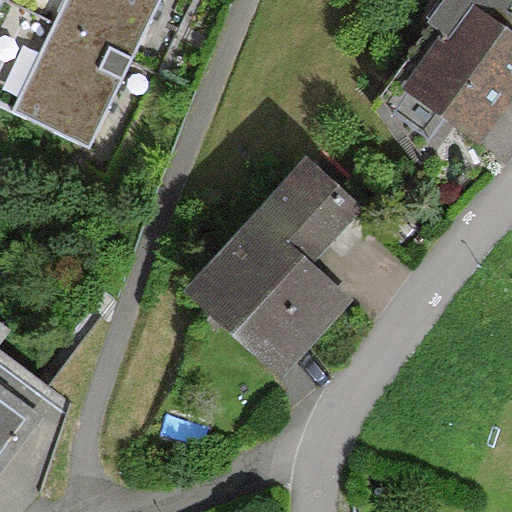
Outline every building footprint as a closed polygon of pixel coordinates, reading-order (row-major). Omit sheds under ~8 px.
[(8,0),(5,8),(135,66),(164,0),(8,0)] [(511,0),(446,0),(426,28),(438,37),(406,81),(482,137),(511,98),(511,29),(504,23),(511,8),(511,7),(511,0)] [(135,66),(5,8),(0,17),(0,112),(94,155),(135,66)] [(306,160),(186,292),(284,382),(357,302),(316,264),(363,212),(306,160)] [(0,361),(0,470),(52,400),(0,361)]
